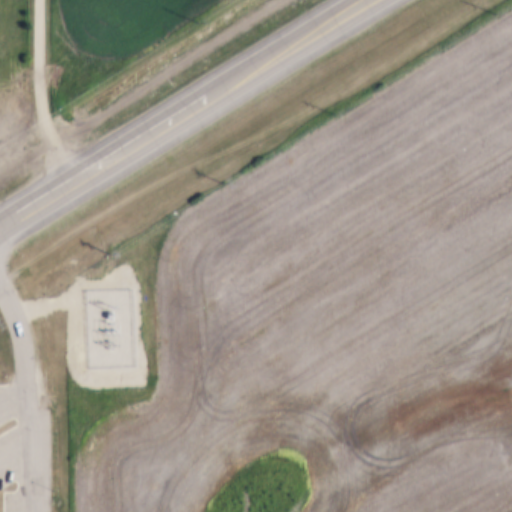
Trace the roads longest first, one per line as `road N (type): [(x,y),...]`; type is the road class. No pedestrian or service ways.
road 1 (primary): [(0,223),(208,96)]
road 2 (primary): [(208,96),(365,0)]
